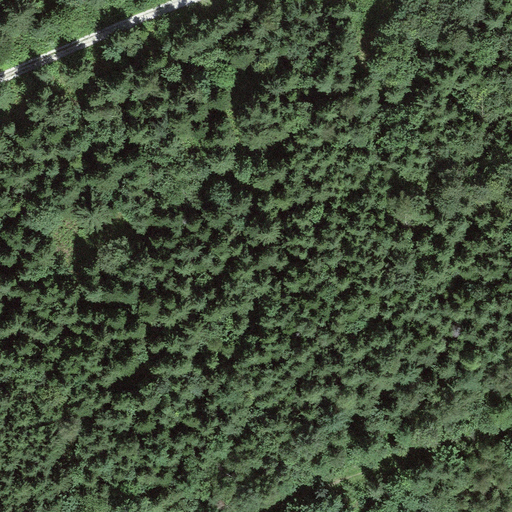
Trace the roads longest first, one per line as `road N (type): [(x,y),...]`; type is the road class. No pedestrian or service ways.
road 1 (track): [(284,511),(434,446),(511,436)]
road 2 (track): [(138,0),(0,65)]
